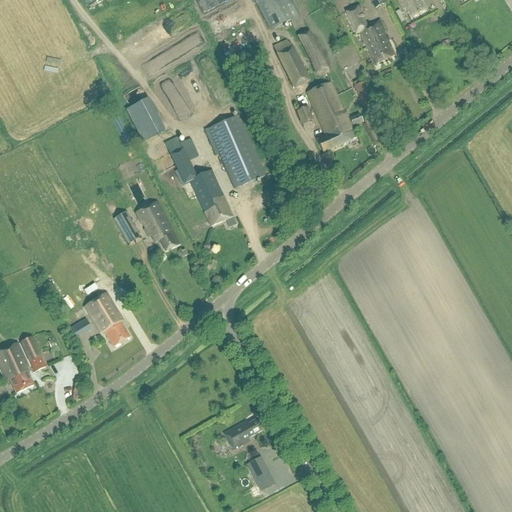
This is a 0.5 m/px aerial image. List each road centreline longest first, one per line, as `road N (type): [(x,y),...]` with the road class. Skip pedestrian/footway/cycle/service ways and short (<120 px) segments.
road 1 (unclassified): [(228,295),(511,62)]
road 2 (unclassified): [(0,459),(99,399),(186,330)]
road 3 (unclassified): [(332,511),(230,335)]
road 4 (track): [(72,0),(178,117)]
